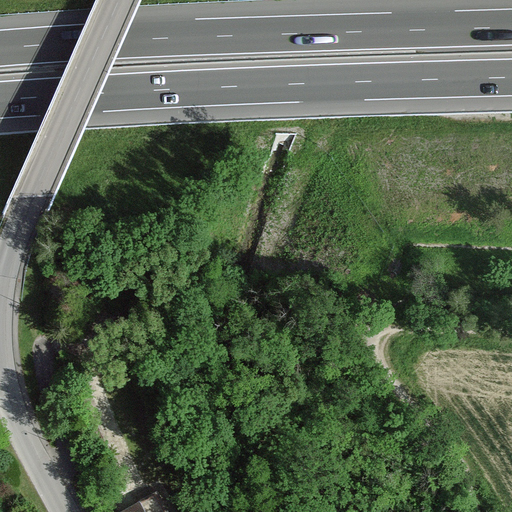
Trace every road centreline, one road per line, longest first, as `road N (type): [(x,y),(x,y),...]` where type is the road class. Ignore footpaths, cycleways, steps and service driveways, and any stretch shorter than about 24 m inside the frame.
road 1 (motorway): [(0,102),(511,80)]
road 2 (motorway): [(511,26),(0,47)]
road 3 (tertiary): [(13,244),(119,0)]
road 4 (tertiary): [(75,511),(33,438),(6,356)]
